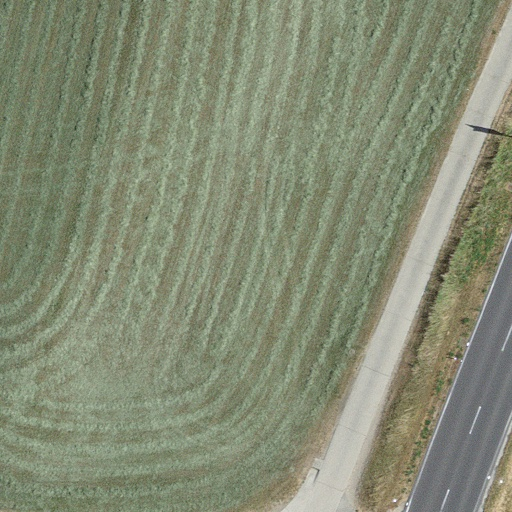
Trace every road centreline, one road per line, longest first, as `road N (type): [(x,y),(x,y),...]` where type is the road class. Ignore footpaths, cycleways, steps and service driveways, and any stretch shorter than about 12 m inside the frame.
road 1 (track): [(511,37),(323,511)]
road 2 (secondary): [(511,322),(441,511)]
